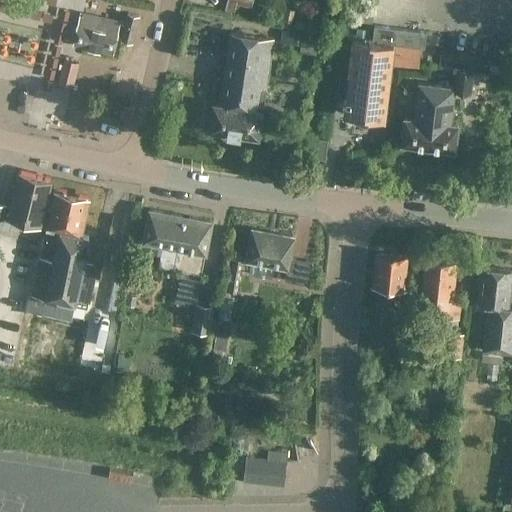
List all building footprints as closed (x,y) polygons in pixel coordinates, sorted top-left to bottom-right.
[(225,0),(224,9),(232,11),(235,2),(250,6),(251,0),(225,0)] [(293,9),(285,7),(282,19),(291,21),(293,9)] [(371,21),(372,11),(358,9),(357,20),(371,21)] [(131,42),(138,15),(126,12),(124,25),(119,24),(119,21),(78,12),(76,23),(72,43),(112,52),(116,36),(120,37),(120,39),(131,42)] [(373,25),(371,40),(352,38),(343,113),(383,118),(390,61),(417,65),(420,46),(423,46),(425,31),(373,25)] [(298,32),(281,29),(279,42),(296,45),(298,32)] [(261,110),(272,38),(230,32),(219,104),(212,103),(208,129),(258,137),(262,111),(261,110)] [(315,43),(300,41),(299,53),(314,54),(315,43)] [(55,87),(72,91),(78,64),(62,60),(55,87)] [(458,92),(470,93),(473,71),(456,69),(455,83),(459,83),(458,92)] [(454,150),(457,123),(450,122),(454,87),(417,82),(413,117),(403,116),(400,143),(454,150)] [(317,140),(313,160),(321,162),(325,142),(317,140)] [(0,224),(2,216),(40,225),(51,179),(18,171),(9,206),(5,205),(5,204),(0,202),(0,224)] [(88,197),(53,190),(31,294),(27,293),(24,309),(36,311),(35,313),(81,322),(86,302),(88,302),(95,270),(92,263),(83,261),(88,236),(80,235),(88,197)] [(142,241),(159,245),(204,253),(205,253),(211,221),(148,209),(142,241)] [(306,284),(311,261),(290,257),(294,236),(250,227),(244,261),(286,269),(284,280),(306,284)] [(204,253),(159,245),(159,266),(180,270),(175,301),(194,305),(191,322),(190,329),(191,329),(207,332),(209,321),(212,306),(195,303),(200,274),(204,253)] [(371,287),(371,290),(396,292),(396,288),(403,288),(407,255),(375,252),(371,286),(371,287)] [(235,293),(242,260),(233,258),(226,291),(235,293)] [(455,328),(456,328),(459,301),(451,300),(455,262),(423,258),(419,298),(430,299),(429,314),(450,316),(449,327),(455,328)] [(486,305),(482,350),(511,353),(511,306),(507,306),(511,269),(481,266),(477,304),(486,305)] [(455,328),(451,351),(463,353),(466,329),(456,328),(455,328)] [(428,405),(413,403),(412,415),(426,417),(428,405)] [(286,452),(266,450),(265,458),(245,456),(242,481),(282,486),(286,452)]
